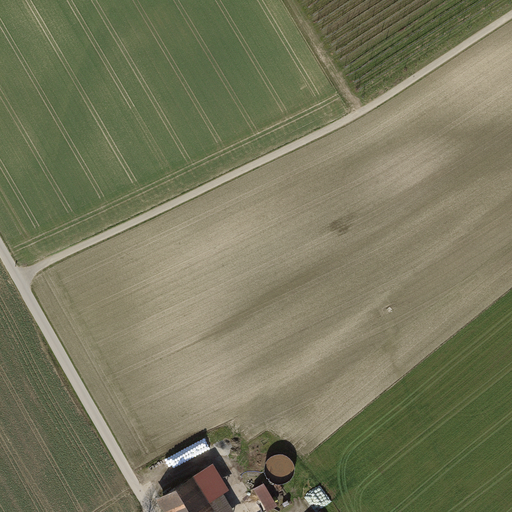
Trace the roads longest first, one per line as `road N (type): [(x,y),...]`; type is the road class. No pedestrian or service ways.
road 1 (track): [(511,13),(329,128),(14,276)]
road 2 (unclassified): [(0,249),(147,511)]
